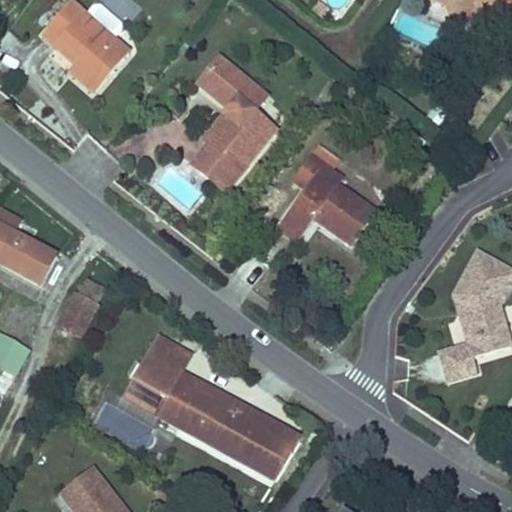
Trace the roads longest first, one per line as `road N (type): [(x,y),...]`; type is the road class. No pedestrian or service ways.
road 1 (tertiary): [(0,132),(362,409)]
road 2 (residential): [(511,171),(454,206),(384,304),(362,409)]
road 3 (unknown): [(116,224),(76,280),(32,406),(0,461)]
road 4 (tertiary): [(362,409),(479,487),(511,500)]
road 5 (residential): [(362,409),(293,511)]
